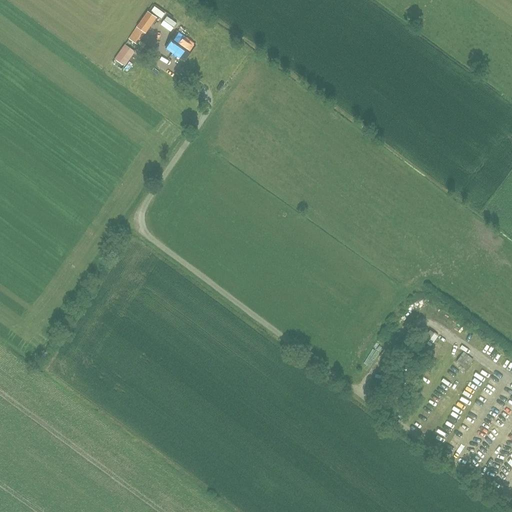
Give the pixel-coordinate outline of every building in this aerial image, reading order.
[(157,3),(153,8),(161,14),(165,9),(157,3)] [(138,45),(157,18),(148,12),(129,39),(138,45)] [(184,61),(196,45),(177,32),(166,48),(184,61)] [(136,52),(125,45),(115,60),(125,67),(136,52)] [(467,370),(474,360),(464,352),(456,362),(467,370)] [(485,379),(488,372),(483,370),(482,374),(476,371),(475,375),(485,379)] [(457,382),(451,389),(459,395),(465,387),(457,382)] [(484,395),(491,398),(494,392),(487,389),(484,395)] [(489,456),(496,458),(499,448),(492,446),(489,456)]
